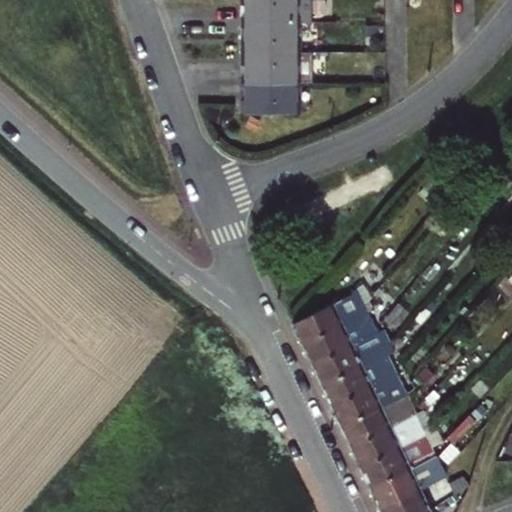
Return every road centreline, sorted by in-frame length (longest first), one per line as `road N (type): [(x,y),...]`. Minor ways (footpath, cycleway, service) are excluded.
road 1 (residential): [(210,193),(388,126),(456,75),(511,13)]
road 2 (tertiary): [(0,116),(269,347)]
road 3 (residential): [(141,0),(210,193)]
road 4 (tertiary): [(269,347),(345,511)]
road 5 (residential): [(210,193),(269,347)]
